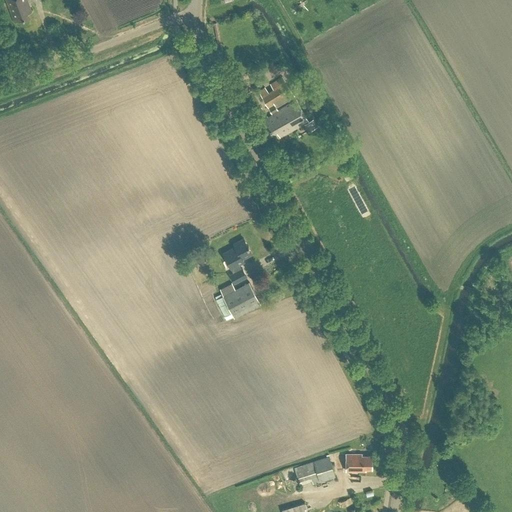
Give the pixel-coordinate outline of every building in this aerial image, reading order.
[(26,13),(32,11),(27,0),(5,0),(14,22),(27,17),(26,13)] [(280,137),(308,121),(296,99),(278,110),(276,107),(294,96),(282,76),(258,91),(271,113),(261,119),(269,133),(276,130),(280,137)] [(313,119),(304,124),(308,132),(317,127),(313,119)] [(349,172),(343,176),(346,181),(352,178),(349,172)] [(235,247),(222,253),(232,273),(228,275),(234,284),(247,277),(242,268),(241,268),(239,264),(244,261),(243,258),(251,254),(243,238),(233,243),(235,247)] [(222,295),(234,317),(260,303),(249,281),(235,289),(232,283),(220,289),(223,295),(222,295)] [(361,453),(346,453),(346,471),(365,471),(365,469),(371,469),(371,455),(361,455),(361,453)] [(328,456),(280,468),(284,483),(297,480),(297,483),(311,480),(312,483),(333,477),(328,456)]
